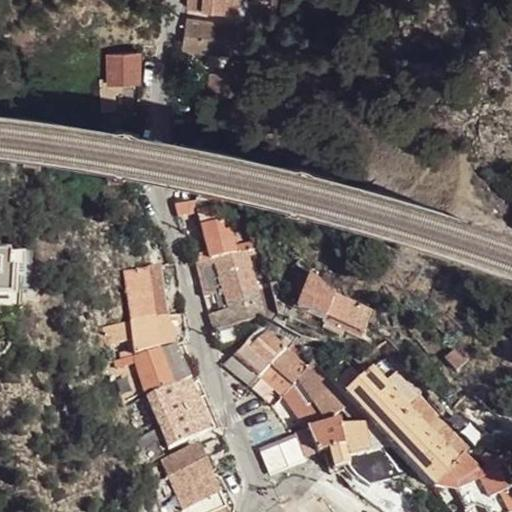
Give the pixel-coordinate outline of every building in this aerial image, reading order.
[(237,0),(189,0),(188,10),(236,15),(237,0)] [(235,27),(187,21),(182,50),(232,57),(235,27)] [(140,81),(140,53),(109,55),(109,80),(99,80),(100,113),(113,111),(112,96),(122,90),(121,82),(140,81)] [(229,76),(211,74),(208,97),(225,100),(229,76)] [(203,137),(179,135),(178,148),(202,150),(203,137)] [(200,220),(228,222),(227,219),(228,219),(224,203),(197,208),(196,200),(175,203),(177,210),(178,216),(188,213),(197,211),(198,216),(200,220)] [(228,222),(200,220),(201,225),(207,251),(195,255),(197,263),(236,252),(234,245),(228,222)] [(252,240),(234,245),(236,252),(245,249),(254,247),(252,240)] [(243,323),(265,317),(264,314),(260,298),(245,249),(236,252),(197,263),(205,297),(223,292),(227,306),(233,325),(243,323)] [(23,259),(10,259),(10,261),(0,260),(0,299),(9,300),(10,281),(19,282),(22,282),(23,259)] [(159,283),(157,267),(148,268),(150,284),(159,283)] [(150,284),(148,268),(121,272),(130,321),(163,317),(160,291),(159,283),(150,284)] [(308,277),(297,273),(289,295),(299,299),(308,277)] [(372,311),(330,295),(309,273),(308,277),(299,299),(295,310),(325,322),(327,317),(347,325),(364,332),(372,311)] [(264,314),(276,310),(272,296),(260,298),(264,314)] [(220,330),(233,325),(227,306),(221,308),(221,309),(209,314),(215,331),(220,330)] [(171,345),(163,317),(130,321),(97,326),(99,349),(107,348),(106,343),(127,341),(131,340),(133,354),(160,348),(171,345)] [(163,317),(171,345),(173,344),(175,341),(175,337),(175,335),(175,333),(175,331),(173,327),(172,325),(170,323),(168,317),(163,317)] [(347,325),(327,317),(325,322),(322,329),(343,337),(347,325)] [(260,378),(262,377),(270,366),(286,349),(262,329),(260,328),(257,330),(248,339),(233,354),(259,377),(260,378)] [(119,351),(120,358),(133,356),(133,354),(131,340),(127,341),(128,350),(119,351)] [(461,354),(447,345),(440,356),(453,365),(461,354)] [(182,358),(176,346),(135,356),(133,357),(135,363),(140,380),(147,397),(175,385),(189,380),(191,380),(188,374),(183,362),(182,360),(182,358)] [(270,366),(262,377),(283,396),(292,385),(308,366),(286,349),(270,366)] [(259,377),(233,354),(223,366),(233,374),(249,388),(259,377)] [(133,356),(120,358),(113,360),(113,364),(117,367),(135,363),(133,357),(133,356)] [(330,418),(347,408),(333,390),(308,366),(292,385),(293,386),(284,396),(305,426),(317,421),(318,422),(329,419),(330,418)] [(353,408),(368,423),(372,427),(391,445),(415,473),(430,489),(458,491),(467,509),(465,511),(464,511),(486,511),(482,503),(488,500),(505,491),(506,493),(511,489),(511,455),(507,452),(496,459),(493,455),(492,456),(485,453),(481,457),(488,465),(482,468),(466,454),(469,450),(419,400),(409,409),(384,383),(371,369),(343,396),(351,405),(353,408)] [(421,397),(396,372),(384,383),(409,409),(421,397)] [(207,420),(189,380),(175,385),(147,397),(169,451),(197,437),(212,431),(209,424),(207,420)] [(341,425),(340,418),(325,423),(307,429),(317,452),(324,451),(346,445),(341,425)] [(370,452),(364,423),(341,425),(346,445),(324,451),(329,470),(349,464),(348,459),(370,452)] [(372,427),(368,423),(364,423),(370,452),(391,445),(372,427)] [(306,457),(317,452),(307,429),(296,434),(306,457)] [(169,497),(152,506),(154,511),(228,511),(227,508),(221,495),(219,494),(198,444),(154,464),(169,497)] [(415,473),(391,445),(370,452),(348,459),(349,464),(348,467),(355,476),(357,475),(369,487),(387,481),(391,480),(415,473)]
